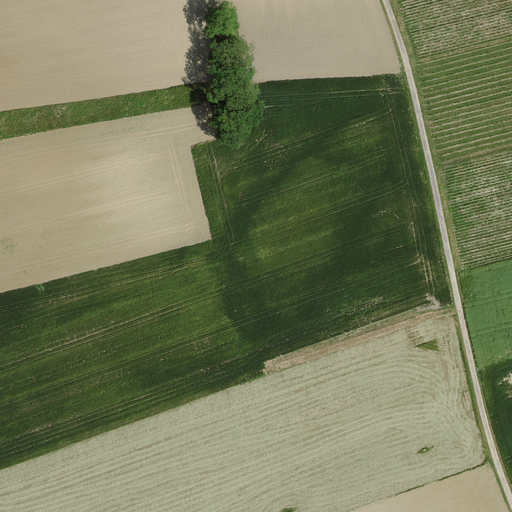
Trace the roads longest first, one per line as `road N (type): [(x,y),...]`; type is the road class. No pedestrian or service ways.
road 1 (track): [(511,502),(484,417),(408,65),(386,0)]
road 2 (track): [(212,236),(262,374),(459,302)]
road 3 (track): [(411,78),(246,82)]
